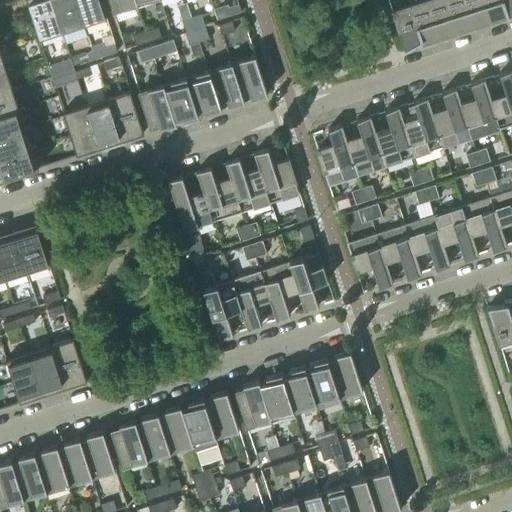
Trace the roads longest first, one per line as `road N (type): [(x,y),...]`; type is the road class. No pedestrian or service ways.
road 1 (residential): [(0,201),(511,41)]
road 2 (residential): [(0,431),(511,272)]
